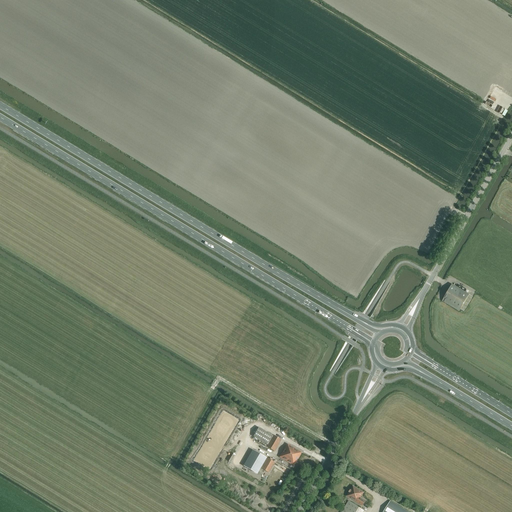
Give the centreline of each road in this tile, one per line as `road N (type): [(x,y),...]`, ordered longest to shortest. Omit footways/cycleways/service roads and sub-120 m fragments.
road 1 (primary): [(361,321),(0,105)]
road 2 (primary): [(0,117),(357,333)]
road 3 (tertiary): [(414,307),(511,136)]
road 4 (tertiary): [(299,511),(368,389)]
